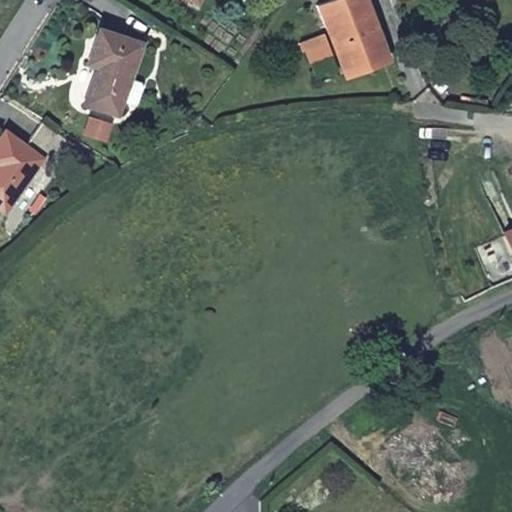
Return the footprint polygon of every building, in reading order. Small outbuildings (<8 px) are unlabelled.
[(165,0),(193,13),(199,0),(165,0)] [(386,54),(367,0),(355,0),(322,12),(332,38),(348,84),(381,73),(376,58),(386,54)] [(79,112),(113,126),(139,58),(96,40),(82,74),(91,76),(79,112)] [(302,49),(305,57),(330,48),(327,40),(302,49)] [(376,58),(381,73),(391,68),(386,54),(376,58)] [(0,211),(29,168),(40,176),(59,149),(29,128),(9,155),(0,147),(0,211)] [(511,233),(496,240),(508,278),(511,277),(511,233)]
